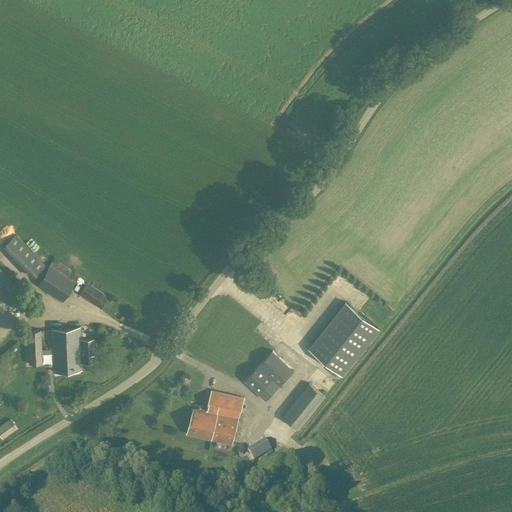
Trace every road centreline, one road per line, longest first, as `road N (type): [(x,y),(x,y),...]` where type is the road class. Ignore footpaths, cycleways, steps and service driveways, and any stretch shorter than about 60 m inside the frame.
road 1 (unclassified): [(0,465),(132,374),(243,245),(318,181),(388,82),(496,0)]
road 2 (unknown): [(170,338),(152,341),(85,313),(47,313)]
